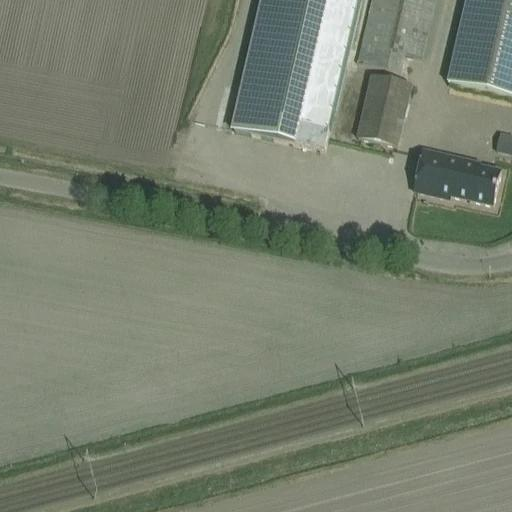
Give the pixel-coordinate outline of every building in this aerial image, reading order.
[(360,0),(265,0),(234,135),(325,156),(360,0)] [(372,0),(358,67),(402,77),(406,58),(423,62),(436,0),(372,0)] [(511,0),(467,0),(447,88),(511,102),(511,0)] [(371,83),(362,123),(358,142),(397,151),(410,92),(371,83)] [(511,139),(500,137),(496,156),(509,159),(511,143),(511,139)] [(424,155),(415,196),(450,204),(450,200),(493,210),(501,176),(479,171),(480,167),(424,155)]
